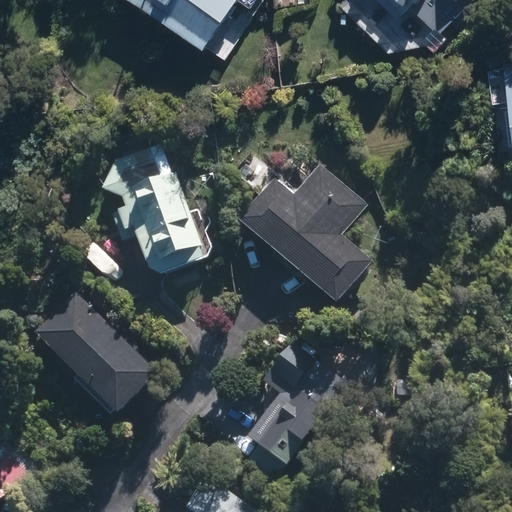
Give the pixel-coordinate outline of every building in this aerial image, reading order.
[(236,0),(127,0),(204,50),(236,0)] [(376,0),(395,18),(406,7),(439,38),(474,0),(376,0)] [(511,58),(500,60),(510,150),(511,150),(511,58)] [(146,276),(156,279),(202,262),(198,252),(202,251),(175,177),(172,178),(159,147),(116,164),(101,191),(121,201),(146,276)] [(367,208),(321,167),(294,197),(274,180),(236,223),(335,307),(373,263),(341,237),(367,208)] [(155,375),(76,295),(34,336),(113,416),(155,375)] [(281,470),(346,386),(291,344),(260,384),(279,399),(245,442),(281,470)] [(0,449),(0,501),(26,478),(0,449)] [(249,511),(216,489),(199,511),(249,511)]
